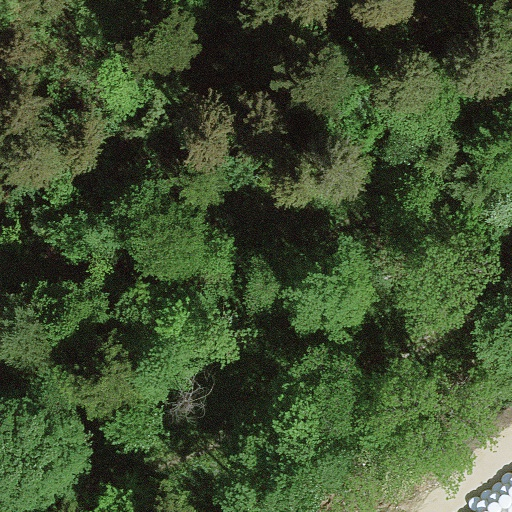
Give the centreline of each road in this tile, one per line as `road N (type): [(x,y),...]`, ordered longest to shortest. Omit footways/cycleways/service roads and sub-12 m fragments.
road 1 (track): [(154,446),(321,386),(511,299)]
road 2 (track): [(154,446),(0,505)]
